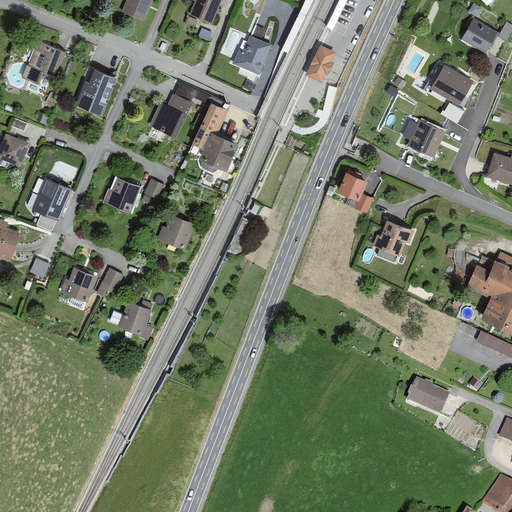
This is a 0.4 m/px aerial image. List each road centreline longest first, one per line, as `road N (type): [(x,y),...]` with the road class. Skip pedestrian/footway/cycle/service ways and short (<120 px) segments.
road 1 (primary): [(394,0),(189,511)]
road 2 (residential): [(144,59),(96,155),(70,243)]
road 3 (residential): [(511,219),(389,166),(363,145)]
road 4 (residential): [(0,2),(144,59)]
road 5 (residential): [(144,59),(257,108)]
